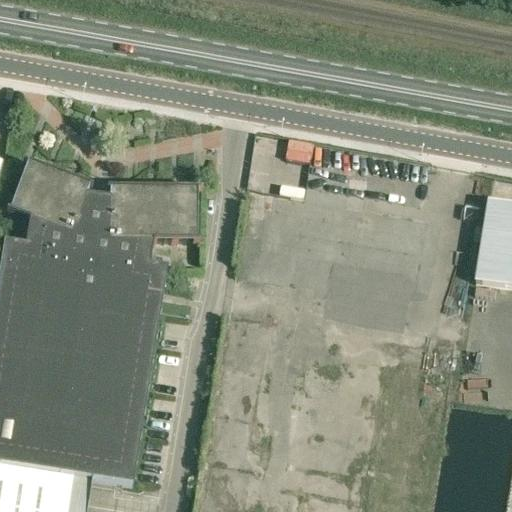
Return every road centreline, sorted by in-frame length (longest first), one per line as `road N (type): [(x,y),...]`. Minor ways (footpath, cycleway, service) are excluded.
road 1 (unclassified): [(0,65),(511,156)]
road 2 (primary): [(511,106),(0,16)]
